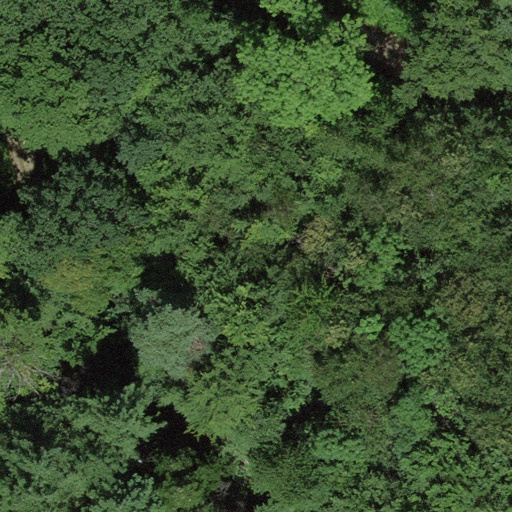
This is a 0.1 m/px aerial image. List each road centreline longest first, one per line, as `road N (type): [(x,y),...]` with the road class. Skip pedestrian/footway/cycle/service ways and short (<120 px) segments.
road 1 (track): [(5,0),(1,99),(82,268),(179,396),(307,511)]
road 2 (track): [(233,0),(366,63),(511,115)]
